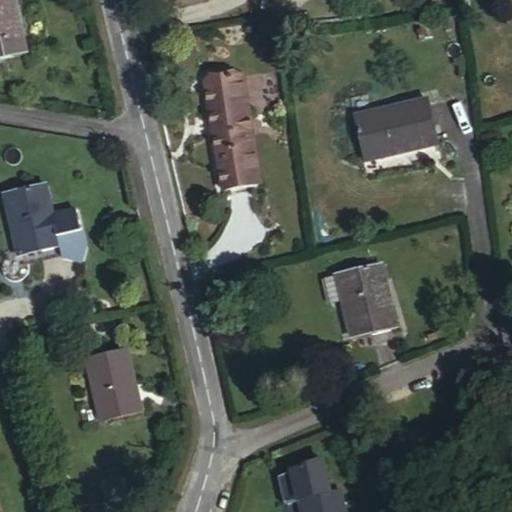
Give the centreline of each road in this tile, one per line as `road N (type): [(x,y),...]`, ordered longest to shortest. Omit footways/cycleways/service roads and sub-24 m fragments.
road 1 (residential): [(211,448),(194,340),(136,131)]
road 2 (residential): [(211,448),(511,333)]
road 3 (unknown): [(500,339),(462,131)]
road 4 (residential): [(136,131),(0,110)]
road 5 (residential): [(136,131),(104,0)]
